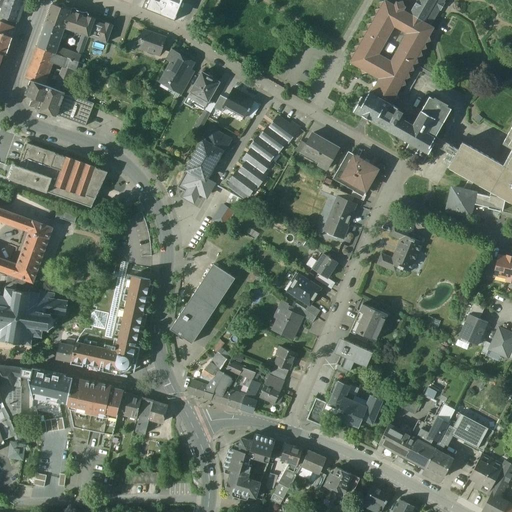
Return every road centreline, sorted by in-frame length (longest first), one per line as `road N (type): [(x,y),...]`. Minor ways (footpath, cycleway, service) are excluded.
road 1 (residential): [(286,429),(398,163),(195,45),(181,29),(104,0)]
road 2 (tertiary): [(192,425),(157,341),(167,263),(158,210),(121,160),(12,107)]
road 3 (tertiary): [(286,429),(461,511)]
